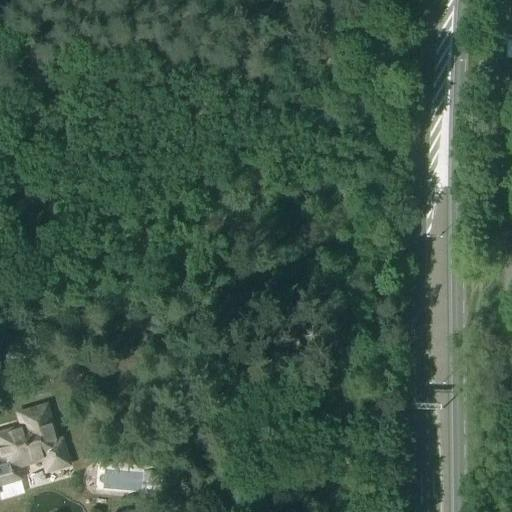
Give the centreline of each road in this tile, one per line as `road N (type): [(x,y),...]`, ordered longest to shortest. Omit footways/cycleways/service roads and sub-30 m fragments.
road 1 (primary): [(436,0),(409,213),(416,511)]
road 2 (primary): [(460,511),(466,0)]
road 3 (unclassified): [(511,252),(498,0)]
